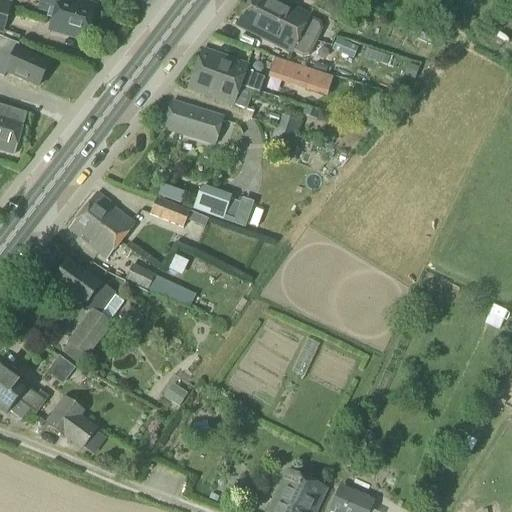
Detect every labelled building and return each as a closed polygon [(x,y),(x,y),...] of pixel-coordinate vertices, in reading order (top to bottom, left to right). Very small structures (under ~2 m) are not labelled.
[(48,31),(84,41),(93,4),(77,0),(39,0),(37,10),(52,14),(48,31)] [(276,0),(249,0),(246,6),(294,29),(292,34),(301,38),(319,37),(322,31),(320,26),(310,21),(312,17),(276,0)] [(356,14),(329,2),(323,14),(350,27),(356,14)] [(0,30),(2,31),(8,6),(0,4),(0,30)] [(294,29),(246,6),(237,26),(276,46),(292,54),(293,53),(303,58),(310,56),(319,37),(301,38),(292,34),(294,29)] [(336,40),(331,51),(352,60),(357,49),(336,40)] [(5,73),(37,87),(47,63),(15,49),(5,73)] [(193,69),(240,85),(259,92),(264,80),(244,74),(247,65),(200,49),(193,69)] [(388,59),(366,51),(363,60),(386,67),(388,59)] [(286,84),(318,94),(324,74),(292,64),(286,84)] [(408,64),(403,76),(414,80),(419,69),(408,64)] [(240,85),(193,69),(186,89),(233,105),(240,85)] [(161,128),(213,144),(221,118),(169,102),(161,128)] [(26,115),(0,107),(0,151),(13,156),(26,115)] [(335,124),(337,118),(330,116),(327,122),(335,124)] [(282,117),(278,129),(294,134),(297,135),(300,124),(282,117)] [(274,129),(270,142),(281,145),(282,141),(290,144),(294,134),(278,129),(277,130),(274,129)] [(325,137),(323,144),(331,146),(333,140),(325,137)] [(200,190),(193,211),(208,217),(215,195),(200,190)] [(81,212),(120,242),(133,224),(94,194),(81,212)] [(149,215),(182,229),(185,222),(189,210),(156,198),(149,215)] [(207,217),(189,210),(185,222),(203,228),(207,217)] [(120,242),(81,212),(67,229),(106,259),(120,242)] [(51,284),(90,311),(64,349),(83,363),(111,323),(98,315),(113,293),(67,261),(51,284)] [(125,281),(148,290),(153,277),(130,268),(125,281)] [(153,277),(148,290),(190,307),(195,294),(153,277)] [(45,402),(26,389),(29,384),(0,363),(0,385),(32,407),(38,411),(45,402)] [(32,407),(0,385),(0,407),(7,413),(10,409),(24,419),(32,407)] [(178,391),(170,404),(179,409),(187,396),(178,391)] [(63,440),(80,417),(84,413),(64,397),(43,425),(63,440)] [(80,417),(63,440),(80,452),(97,430),(80,417)] [(268,511),(314,511),(325,491),(288,472),(268,511)] [(344,489),(333,511),(369,511),(373,504),(344,489)]
